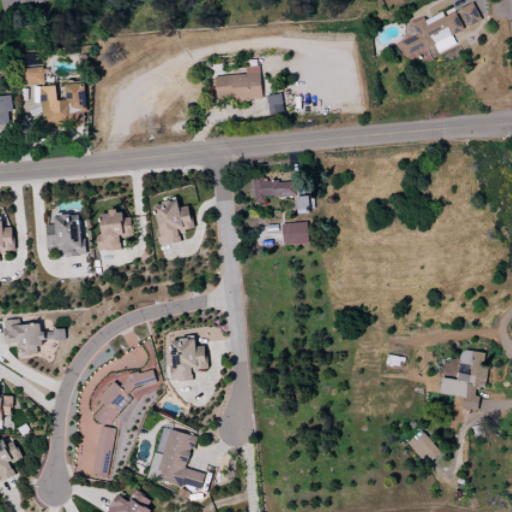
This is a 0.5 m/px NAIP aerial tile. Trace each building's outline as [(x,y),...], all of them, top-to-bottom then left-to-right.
[(46,1),(46,0),(0,0),(3,12),(46,1)] [(398,43),(404,57),(433,44),(436,53),(455,44),(452,37),(481,24),(472,3),(443,16),(441,12),(423,20),(422,17),(410,23),(416,35),(398,43)] [(214,76),(215,101),(260,99),(258,66),(244,66),(245,74),(214,76)] [(22,85),(41,85),(40,68),(22,68),(22,85)] [(40,87),(41,126),(82,125),(81,113),(86,113),(85,83),(64,84),(64,100),(55,100),(55,86),(40,87)] [(266,113),(281,113),(280,94),(265,95),(266,113)] [(0,125),(10,125),(8,95),(0,95),(0,125)] [(253,204),(264,203),(263,197),(294,196),(293,179),(252,181),(253,204)] [(310,213),(308,196),(294,197),(296,214),(310,213)] [(159,245),(179,242),(178,232),(192,229),(188,206),(178,207),(176,200),(153,204),(159,245)] [(96,251),(119,250),(119,237),(131,237),(131,217),(122,217),(122,211),(99,212),(100,234),(95,234),(96,251)] [(82,255),(80,215),(53,216),(54,225),(45,225),(46,249),(63,248),(63,256),(82,255)] [(0,252),(13,251),(12,227),(2,228),(1,220),(0,220),(0,252)] [(282,245),(307,244),(306,223),(281,223),(282,245)] [(2,320),(3,344),(15,343),(15,357),(48,356),(48,340),(63,340),(63,330),(39,331),(39,323),(19,324),(19,319),(2,320)] [(170,381),(191,380),(191,369),(205,369),(204,346),(194,346),(194,339),(169,340),(170,381)] [(438,394),(461,397),(460,408),(474,410),(477,388),(482,389),(487,353),(468,350),(466,365),(457,363),(455,380),(440,377),(438,394)] [(118,387),(112,381),(97,398),(103,404),(92,417),(101,426),(136,388),(140,392),(155,376),(147,369),(141,376),(134,370),(118,387)] [(0,417),(10,417),(10,396),(0,395),(0,417)] [(105,477),(115,429),(100,426),(90,474),(105,477)] [(148,478),(199,490),(203,473),(186,469),(194,435),(161,427),(148,478)] [(427,464),(440,452),(419,430),(406,442),(427,464)] [(0,480),(13,476),(8,462),(19,459),(13,441),(3,444),(2,440),(0,440),(0,480)] [(149,511),(150,511),(145,507),(150,500),(134,490),(127,501),(116,494),(104,511),(149,511)]
